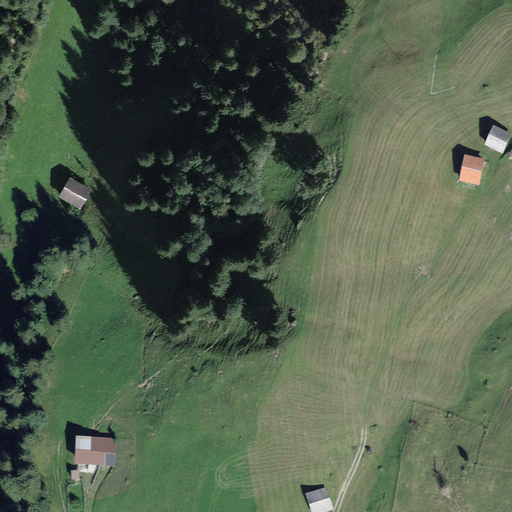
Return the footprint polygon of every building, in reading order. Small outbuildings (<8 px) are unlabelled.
[(509,135),(496,129),(495,132),(493,131),(487,144),(502,151),(509,135)] [(482,161),(468,158),(463,180),(477,183),(482,161)] [(88,190),(72,181),(64,195),(80,204),(88,190)] [(115,441),(80,439),(79,463),(114,464),(115,441)] [(324,489),(309,494),(314,511),(320,511),(330,508),(324,489)]
